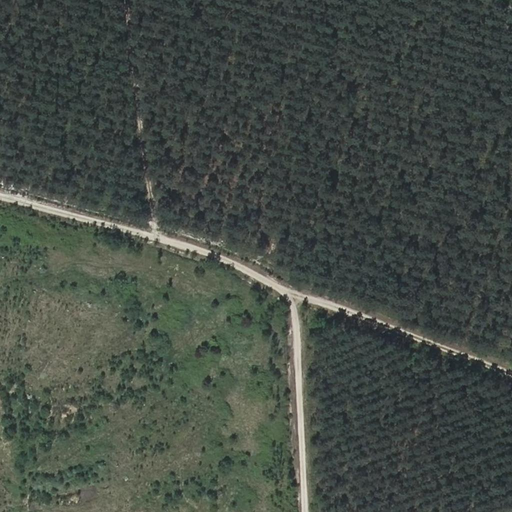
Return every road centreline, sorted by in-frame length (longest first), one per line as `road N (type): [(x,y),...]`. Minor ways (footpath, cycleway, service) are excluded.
road 1 (track): [(511,373),(293,295),(157,236),(0,195)]
road 2 (track): [(129,0),(157,236)]
road 3 (unknown): [(320,511),(300,296)]
